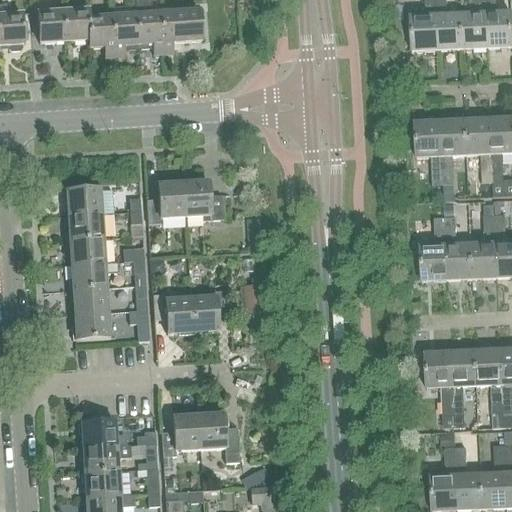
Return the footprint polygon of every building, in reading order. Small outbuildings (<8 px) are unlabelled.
[(437,54),(434,0),(423,0),(425,18),(410,19),(412,55),(437,54)] [(445,0),(434,0),(437,54),(462,53),(461,16),(447,17),(445,0)] [(485,0),(468,0),(469,16),(461,16),(462,53),(488,52),(485,0)] [(496,15),(495,0),(485,0),(488,52),(511,50),(511,32),(511,14),(496,15)] [(138,49),(140,49),(143,53),(149,53),(151,48),(153,48),(154,59),(164,58),(161,16),(151,17),(150,1),(135,3),(136,18),(137,18),(138,49)] [(0,50),(8,50),(8,53),(11,56),(20,55),(22,52),(22,49),(23,49),(21,18),(8,19),(7,7),(0,7),(0,50)] [(65,46),(89,44),(87,21),(88,21),(87,13),(63,15),(65,46)] [(200,14),(161,16),(164,58),(173,58),(173,47),(202,45),(200,14)] [(40,47),(65,46),(63,15),(38,17),(40,47)] [(137,18),(136,18),(112,20),(115,61),(125,61),(124,50),(126,50),(128,54),(135,53),(137,49),(138,49),(137,18)] [(87,21),(89,44),(89,52),(104,51),(105,62),(115,61),(112,20),(88,21),(87,21)] [(511,120),(489,122),(492,185),(504,184),(503,156),(511,155),(511,120)] [(480,158),(482,185),(492,185),(489,122),(464,123),(466,158),(480,158)] [(452,159),(466,158),(464,123),(440,124),(443,187),(454,186),(452,159)] [(432,187),(443,187),(440,124),(415,125),(416,160),(431,160),(432,187)] [(208,184),(183,186),(185,220),(209,219),(210,223),(223,223),(221,199),(209,200),(208,184)] [(185,220),(183,186),(157,188),(158,203),(146,203),(147,227),(161,227),(160,222),(185,220)] [(67,194),(68,219),(102,216),(100,192),(67,194)] [(140,214),(139,202),(129,203),(130,215),(140,214)] [(483,208),(483,219),(485,247),(470,247),(472,282),(497,281),(494,218),(493,208),(483,208)] [(130,215),(130,228),(141,227),(140,214),(130,215)] [(68,219),(70,243),(103,241),(102,216),(68,219)] [(506,218),(494,218),(497,281),(511,280),(511,245),(508,246),(506,218)] [(456,220),(445,221),(448,284),(472,282),(470,247),(457,248),(456,220)] [(448,284),(445,221),(434,221),(435,249),(420,250),(422,285),(448,284)] [(70,243),(71,268),(105,266),(103,241),(70,243)] [(144,264),(143,251),(132,252),(133,264),(144,264)] [(133,264),(133,277),(144,277),(144,264),(133,264)] [(71,268),(73,293),(106,291),(105,266),(71,268)] [(73,293),(74,317),(108,315),(106,291),(73,293)] [(215,300),(191,302),(193,335),(218,334),(217,319),(230,318),(228,294),(214,295),(215,300)] [(193,335),(191,302),(166,303),(166,298),(153,299),(154,322),(166,321),(167,337),(193,335)] [(146,313),(146,301),(135,302),(136,313),(146,313)] [(136,313),(137,327),(147,326),(146,313),(136,313)] [(108,315),(74,317),(76,343),(109,341),(108,315)] [(511,352),(501,353),(504,415),(511,414),(511,352)] [(501,353),(476,354),(477,389),(491,388),(492,416),(504,415),(501,353)] [(476,354),(451,355),(454,431),(464,430),(462,390),(477,389),(476,354)] [(443,431),(454,431),(451,355),(426,356),(427,391),(441,390),(443,431)] [(504,415),(492,416),(493,431),(504,431),(504,415)] [(223,416),(199,418),(201,453),(225,451),(226,466),(240,465),(237,431),(224,432),(223,416)] [(201,453),(199,418),(173,420),(174,435),(162,436),(163,460),(176,459),(176,454),(201,453)] [(83,452),(116,450),(116,449),(126,448),(126,441),(122,438),(116,438),(115,423),(82,425),(83,452)] [(155,447),(154,435),(144,436),(145,448),(155,447)] [(145,448),(145,460),(156,460),(155,447),(145,448)] [(126,448),(116,449),(116,450),(83,452),(85,476),(118,474),(117,461),(131,460),(130,448),(126,448)] [(495,477),(481,478),(483,511),(505,511),(508,511),(505,449),(494,449),(495,477)] [(458,511),(455,450),(444,451),(445,479),(431,480),(432,511),(458,511)] [(466,450),(455,450),(458,511),(483,511),(481,478),(468,478),(466,450)] [(158,496),(157,470),(145,471),(146,485),(147,485),(148,497),(158,496)] [(85,476),(86,501),(119,499),(118,474),(85,476)] [(273,511),(272,491),(251,492),(252,508),(260,508),(260,511),(273,511)] [(148,497),(149,510),(159,509),(158,496),(148,497)] [(119,499),(86,501),(87,511),(120,511),(120,509),(134,509),(133,498),(119,499)] [(182,510),(199,509),(198,498),(181,499),(182,510)]
